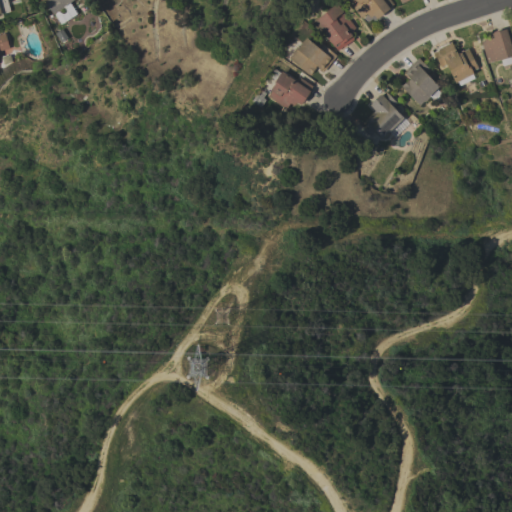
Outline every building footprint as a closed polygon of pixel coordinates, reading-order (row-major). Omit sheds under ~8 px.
[(0,0),(0,15),(8,13),(5,0),(0,0)] [(72,0),(69,2),(76,13),(65,22),(60,24),(53,14),(54,12),(52,13),(43,0),(72,0)] [(389,0),(392,4),(388,7),(388,8),(383,12),(383,13),(375,19),(372,15),(368,18),(365,14),(360,18),(346,0),(389,0)] [(354,28),(349,32),(351,35),(350,36),(353,39),(342,47),(342,46),(336,50),(314,20),(336,3),(354,28)] [(482,40),(482,39),(488,38),(488,39),(491,38),(489,33),(492,33),(491,32),(499,29),(500,30),(505,28),(506,30),(511,28),(511,31),(511,43),(510,44),(511,51),(511,55),(510,56),(511,62),(501,66),(499,59),(498,60),(498,59),(487,63),(480,41),(482,40)] [(8,48),(0,50),(0,33),(4,33),(8,48)] [(288,58),(291,53),(296,46),(297,47),(305,37),(318,48),(322,44),(335,56),(323,72),(315,65),(314,67),(315,68),(309,74),(308,74),(288,58)] [(471,74),(472,78),(458,85),(456,82),(454,83),(445,64),(440,67),(432,52),(437,50),(436,49),(450,42),(456,53),(462,50),(462,51),(467,48),(477,68),(471,71),(472,74),(471,74)] [(428,96),(429,97),(423,102),(423,101),(418,105),(400,87),(401,86),(400,85),(407,79),(407,80),(409,78),(403,72),(417,58),(429,70),(425,74),(438,87),(428,96)] [(270,91),(269,90),(273,83),(272,82),(274,80),(269,76),(274,69),(279,73),(280,71),(296,82),(299,77),(311,86),(308,90),(309,91),(299,105),(295,102),(293,106),(289,103),(285,109),(266,96),(270,91)] [(408,123),(393,138),(387,131),(380,137),(374,131),(368,136),(361,128),(366,123),(363,120),(373,110),(368,105),(380,93),(381,94),(385,91),(396,102),(391,106),(403,118),(408,123)]
